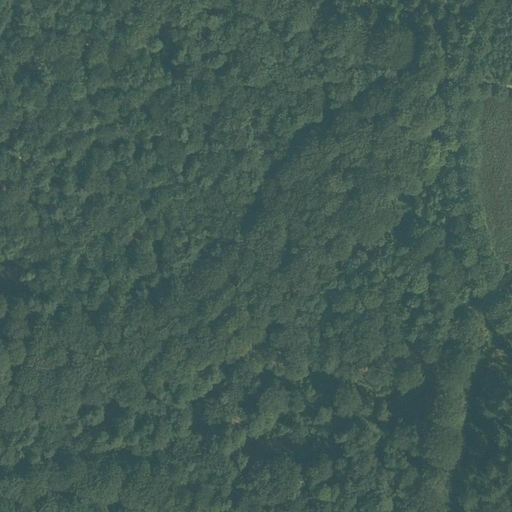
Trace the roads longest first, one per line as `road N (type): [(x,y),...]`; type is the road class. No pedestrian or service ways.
road 1 (track): [(0,352),(98,340),(182,313),(278,246),(334,146),(451,72),(464,72)]
road 2 (track): [(438,511),(472,311),(511,275)]
road 3 (track): [(464,72),(457,135),(463,187),(494,286),(511,309)]
road 4 (track): [(0,468),(84,461),(129,473),(182,511)]
